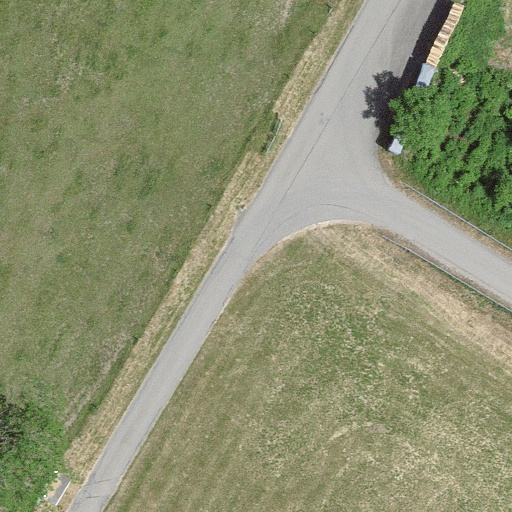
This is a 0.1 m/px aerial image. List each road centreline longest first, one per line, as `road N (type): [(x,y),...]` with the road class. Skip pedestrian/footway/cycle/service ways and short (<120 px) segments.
road 1 (residential): [(302,163),(85,511)]
road 2 (unclassified): [(511,283),(302,163)]
road 3 (residential): [(389,0),(302,163)]
